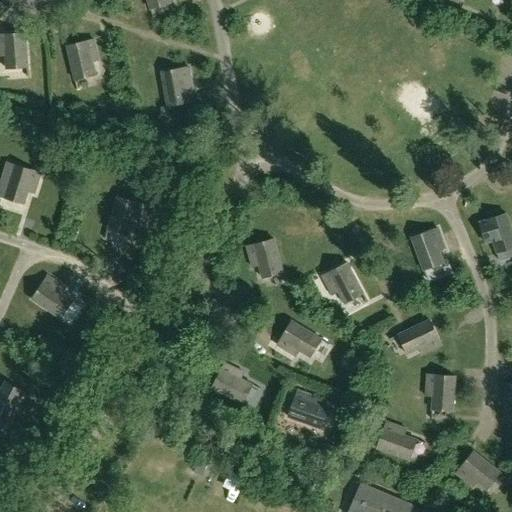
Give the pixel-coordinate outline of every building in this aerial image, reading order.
[(169,0),(147,0),(150,9),(170,3),(169,0)] [(6,69),(27,67),(25,33),(0,35),(0,55),(5,55),(6,69)] [(92,61),(99,60),(94,40),(67,47),(75,80),(95,75),(92,61)] [(185,89),(192,88),(189,68),(161,73),(167,106),(188,102),(185,89)] [(35,192),(40,174),(14,165),(4,198),(24,204),(28,190),(35,192)] [(138,225),(144,205),(117,197),(107,230),(128,236),(132,223),(138,225)] [(511,232),(506,214),(479,223),(473,225),(479,244),(492,240),(496,253),(511,247),(511,232)] [(438,250),(444,247),(438,228),(411,238),(423,270),(443,263),(438,250)] [(262,278),(283,272),(274,240),(247,247),(252,266),(258,264),(262,278)] [(344,303),(363,293),(347,263),(322,277),(332,294),(337,291),(344,303)] [(60,319),(72,301),(60,293),(64,288),(47,276),(32,300),(60,319)] [(423,354),(441,345),(429,320),(398,335),(407,354),(420,348),(423,354)] [(310,357),(321,339),(292,322),(277,346),(294,356),(298,350),(310,357)] [(242,404),(252,385),(239,379),(242,372),(224,363),(212,388),(242,404)] [(453,411),(455,377),(427,375),(426,395),(432,395),(432,409),(453,411)] [(20,413),(29,396),(5,382),(0,390),(0,418),(7,422),(14,410),(20,413)] [(511,418),(511,384),(506,383),(503,403),(510,404),(509,418),(511,418)] [(320,429),(327,409),(314,404),(316,398),(298,391),(288,417),(320,429)] [(409,460),(416,440),(403,435),(405,429),(386,422),(377,449),(409,460)] [(487,490),(500,473),(474,452),(456,474),(472,486),(476,481),(487,490)] [(234,471),(229,486),(241,491),(247,476),(234,471)] [(427,511),(360,483),(355,494),(353,492),(352,492),(347,503),(348,503),(351,505),(347,511),(427,511)]
